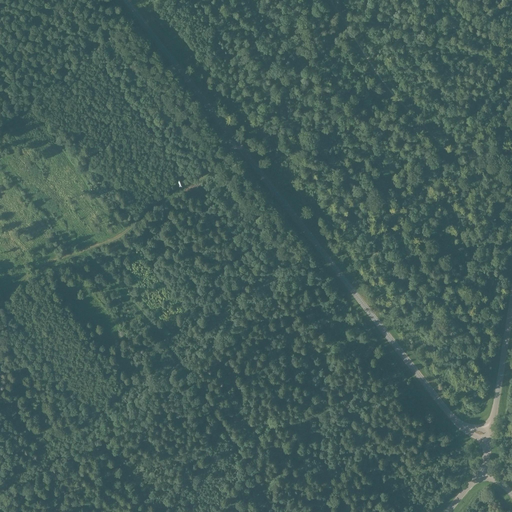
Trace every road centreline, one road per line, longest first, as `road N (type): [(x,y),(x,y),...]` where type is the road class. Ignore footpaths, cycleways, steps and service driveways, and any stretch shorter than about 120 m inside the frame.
road 1 (tertiary): [(467,428),(124,0)]
road 2 (track): [(276,511),(187,369),(0,159)]
road 3 (track): [(0,302),(45,263),(121,233),(236,142)]
road 4 (track): [(334,8),(394,98),(439,142)]
road 5 (tertiary): [(491,429),(511,300)]
